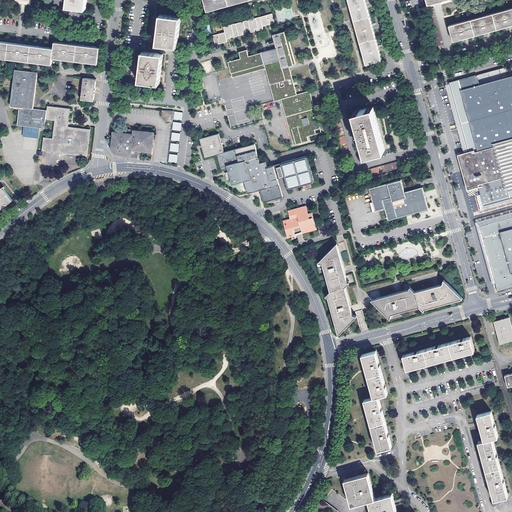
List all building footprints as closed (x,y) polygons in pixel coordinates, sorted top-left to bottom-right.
[(67,0),(66,7),(86,9),(86,0),(67,0)] [(203,0),(207,11),(247,0),(203,0)] [(348,0),(366,64),(382,60),(378,46),(372,25),(366,3),(365,0),(348,0)] [(511,7),(449,25),(453,41),(466,38),(488,31),(510,25),(511,24),(511,7)] [(434,8),(427,10),(437,47),(444,45),(434,8)] [(272,13),(223,26),(225,32),(213,35),(215,45),(227,42),(227,39),(231,38),(230,36),(234,35),(234,37),(243,35),(243,33),(246,32),(247,34),(255,31),(255,30),(258,29),(259,30),(263,29),(262,26),(275,23),(272,13)] [(181,17),(160,14),(158,26),(156,45),(177,47),(181,17)] [(229,66),(233,77),(265,68),(275,101),(281,99),(294,145),(311,140),(310,136),(321,133),(314,108),(313,109),(311,101),(312,100),(310,91),(297,95),(289,66),(293,65),(284,32),(273,35),(276,48),(254,54),(255,58),(250,60),(249,56),(247,50),(239,52),(241,58),(242,62),(229,66)] [(286,32),(284,32),(293,65),(296,64),(286,32)] [(0,41),(0,57),(52,64),(53,58),(98,63),(100,47),(86,45),(64,43),(55,42),(54,48),(40,46),(18,44),(0,41)] [(163,54),(142,51),(140,67),(139,81),(159,84),(160,75),(163,54)] [(449,82),(469,154),(460,156),(469,189),(478,186),(484,207),(511,199),(511,76),(507,77),(504,67),(449,82)] [(19,108),(19,110),(17,125),(24,126),(36,128),(44,129),(46,120),(55,121),(53,138),(43,137),(42,151),(87,156),(90,129),(76,128),(68,126),(70,109),(47,106),(47,110),(33,109),(38,72),(15,70),(10,106),(19,107),(19,108)] [(221,98),(215,73),(203,76),(209,101),(221,98)] [(95,90),(96,79),(83,78),(81,100),(94,101),(95,90)] [(274,101),(265,103),(267,109),(275,107),(274,101)] [(377,119),(373,107),(354,113),(366,156),(385,150),(381,137),(377,119)] [(173,122),(174,111),(165,110),(162,110),(162,117),(166,121),(173,122)] [(175,111),(174,119),(182,120),(183,112),(175,111)] [(181,130),(181,123),(174,122),(173,129),(181,130)] [(334,124),(344,162),(351,160),(340,122),(334,124)] [(36,128),(24,126),(23,134),(35,135),(36,128)] [(135,150),(139,150),(152,152),(154,132),(133,130),(130,130),(129,133),(113,132),(112,149),(114,152),(115,154),(126,155),(127,151),(129,151),(131,151),(131,150),(135,150)] [(179,141),(180,133),(172,132),(171,140),(179,141)] [(224,153),(219,133),(200,139),(205,158),(218,154),(224,153)] [(178,152),(179,144),(171,143),(170,151),(178,152)] [(257,144),(224,153),(218,154),(222,167),(228,165),(229,171),(232,184),(244,181),(251,179),(252,185),(256,184),(259,184),(260,190),(264,203),(284,197),(279,178),(286,176),(289,189),(314,183),(307,157),(275,165),(269,166),(268,161),(262,163),(257,144)] [(177,162),(178,155),(170,154),(169,161),(177,162)] [(396,162),(370,169),(372,176),(398,169),(396,162)] [(247,193),(260,190),(259,184),(256,184),(252,185),(251,179),(244,181),(247,193)] [(377,201),(380,210),(385,209),(387,220),(388,220),(425,210),(428,209),(422,187),(413,190),(404,192),(400,180),(369,189),(373,202),(377,201)] [(0,209),(13,200),(11,199),(4,189),(2,187),(0,188),(0,187),(0,209)] [(308,214),(306,206),(288,211),(291,219),(284,221),(289,236),(295,234),(293,226),(299,225),(301,232),(316,228),(312,213),(308,214)] [(511,213),(478,223),(498,293),(500,292),(482,226),(511,217),(511,213)] [(511,217),(482,226),(500,292),(511,288),(511,217)] [(353,314),(345,286),(345,283),(348,282),(348,280),(339,247),(334,244),(321,258),(323,262),(330,290),(331,293),(328,295),(328,296),(337,328),(341,331),(355,317),(353,316),(353,314)] [(390,315),(391,314),(420,307),(424,306),(425,310),(426,309),(458,301),(460,296),(447,283),(446,284),(443,284),(416,292),(412,293),(411,289),(410,290),(377,299),(374,303),(388,317),(390,315)] [(511,327),(510,319),(494,323),(500,345),(511,341),(511,327)] [(472,338),(405,357),(408,371),(424,366),(445,360),(470,354),(475,352),(472,338)] [(377,352),(363,356),(374,398),(365,401),(378,450),(392,446),(389,436),(383,411),(379,397),(388,394),(387,387),(381,366),(377,352)] [(491,413),(478,416),(479,423),(484,441),(478,443),(483,461),(488,479),(494,501),(508,497),(492,439),(498,437),(491,413)] [(345,498),(350,497),(351,504),(369,500),(371,511),(397,511),(395,502),(392,493),(375,498),(370,480),(368,473),(345,479),(348,490),(331,478),(314,502),(327,511),(337,511),(339,511),(324,500),(332,489),(345,498)]
